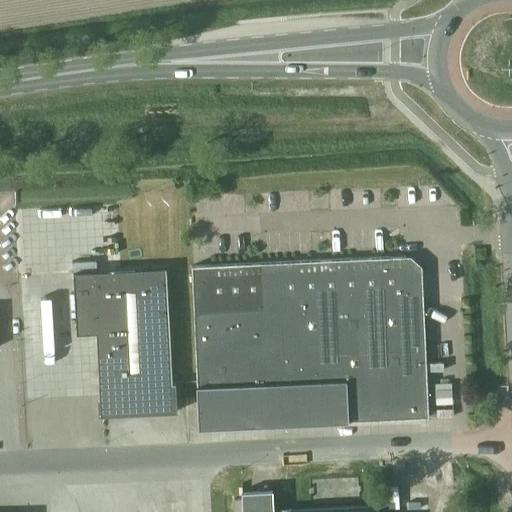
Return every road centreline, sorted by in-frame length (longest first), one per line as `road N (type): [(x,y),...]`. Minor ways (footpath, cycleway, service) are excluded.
road 1 (unclassified): [(0,461),(511,440)]
road 2 (primary): [(0,83),(230,56)]
road 3 (primary): [(442,28),(295,40),(230,56)]
road 4 (primary): [(230,56),(295,71),(439,81)]
